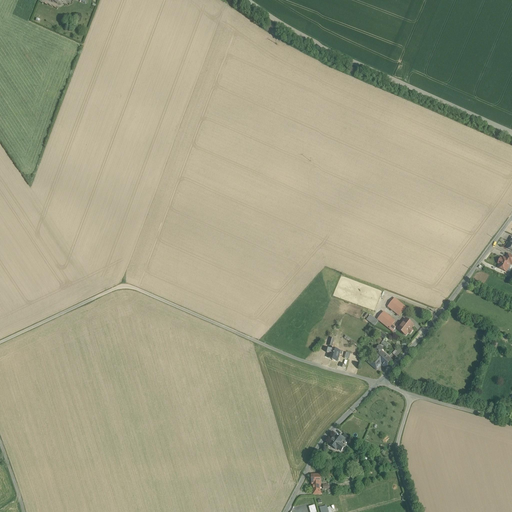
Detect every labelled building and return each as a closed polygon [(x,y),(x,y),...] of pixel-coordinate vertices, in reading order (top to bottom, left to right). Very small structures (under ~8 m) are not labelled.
[(507,260),(503,258),(502,259),(501,259),(498,264),(500,265),(498,268),(506,272),(510,264),(511,265),(511,260),(508,258),(507,260)] [(406,308),(395,298),(388,307),(400,316),(406,308)] [(396,321),(384,312),(378,320),(393,332),(396,328),(392,325),(396,321)] [(424,320),(416,314),(413,319),(420,325),(424,320)] [(369,315),(366,320),(375,326),(378,321),(369,315)] [(414,326),(406,320),(398,330),(397,329),(406,336),(408,333),(410,334),(413,330),(411,329),(414,326)] [(383,349),(380,346),(374,352),(377,355),(374,358),(381,363),(386,368),(392,361),(381,351),(383,349)] [(340,352),(331,349),(329,358),(333,359),(333,360),(337,361),(339,354),(340,354),(340,352)] [(381,363),(374,358),(369,364),(377,370),(379,367),(378,366),(381,363)] [(348,440),(341,435),(339,437),(343,441),(345,443),(348,440)] [(339,437),(337,436),(334,439),(334,438),(331,441),(332,442),(330,445),(336,450),(343,441),(339,437)] [(320,476),(312,476),(312,482),(312,484),(313,484),(314,491),(320,491),(320,488),(318,488),(317,482),(320,482),(320,476)]
